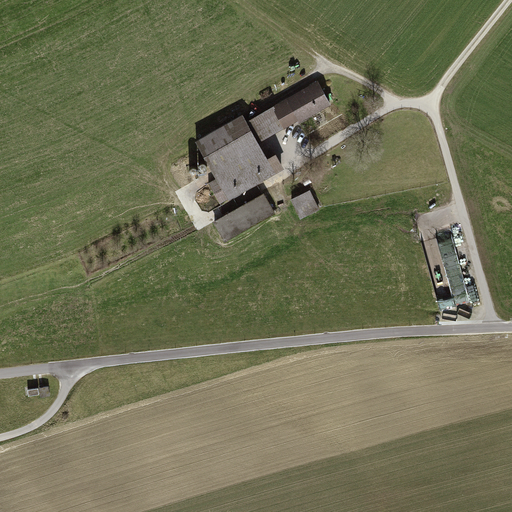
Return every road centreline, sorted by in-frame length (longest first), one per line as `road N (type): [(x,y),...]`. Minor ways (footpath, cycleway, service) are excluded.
road 1 (unclassified): [(511,326),(0,374)]
road 2 (track): [(509,0),(429,108)]
road 3 (unknown): [(397,103),(285,170)]
